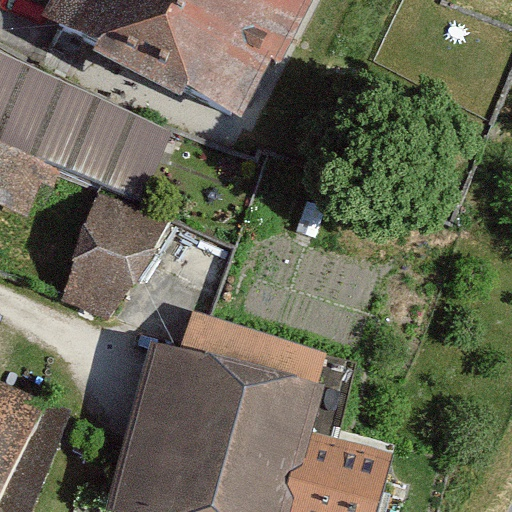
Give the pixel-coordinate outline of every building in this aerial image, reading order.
[(334,0),(88,0),(69,41),(269,137),(334,0)] [(0,141),(151,208),(185,131),(0,48),(0,141)] [(0,208),(41,227),(65,173),(0,143),(0,208)] [(76,295),(161,324),(193,232),(108,203),(76,295)] [(0,410),(33,333),(0,318),(0,410)] [(379,393),(192,342),(145,511),(429,511),(439,478),(361,457),(379,393)] [(0,434),(0,508),(14,511),(56,511),(66,464),(0,434)]
